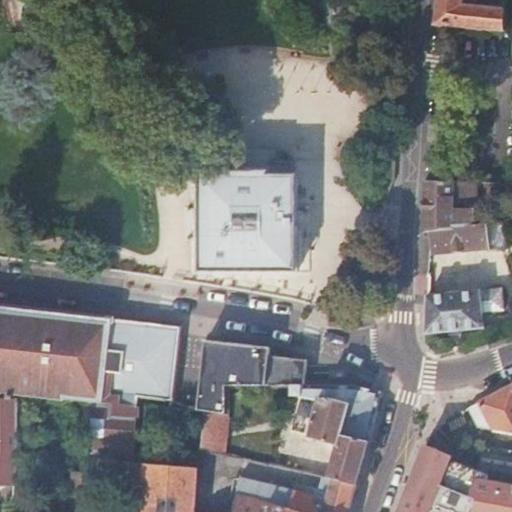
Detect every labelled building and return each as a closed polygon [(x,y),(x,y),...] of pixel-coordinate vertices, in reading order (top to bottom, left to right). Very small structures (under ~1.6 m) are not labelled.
[(462,0),(437,0),(434,24),(502,29),(502,9),(463,5),(462,0)] [(227,170),(227,175),(200,176),(200,272),(297,272),(296,175),(269,175),(268,169),(227,170)] [(478,183),(435,180),(426,180),(425,202),(423,232),(432,232),(473,228),(473,210),(464,210),(465,202),(475,202),(476,201),(478,183)] [(473,228),(432,232),(432,236),(434,253),(488,248),(488,253),(507,249),(505,225),(473,228)] [(502,289),(429,295),(426,338),(483,327),(482,313),(503,310),(502,289)] [(140,396),(174,399),(181,327),(148,323),(0,304),(0,401),(16,401),(82,401),(81,474),(81,484),(111,484),(113,464),(110,464),(112,453),(135,455),(140,396)] [(208,343),(200,412),(205,412),(227,414),(227,386),(290,385),(300,385),(305,385),(308,362),(271,357),(271,349),(208,343)] [(511,384),(499,391),(468,407),(477,426),(499,430),(511,432),(511,384)] [(296,394),(300,385),(290,385),(288,392),(296,394)] [(350,386),(305,385),(300,385),(296,394),(314,399),(315,395),(346,404),(339,434),(371,442),(373,430),(381,391),(350,386)] [(366,457),(371,442),(339,434),(346,404),(315,395),(314,399),(306,437),(335,445),(329,479),(333,480),(357,486),(366,457)] [(0,481),(15,481),(16,401),(0,401),(0,481)] [(227,414),(205,412),(201,450),(222,454),(227,414)] [(300,436),(305,416),(292,413),(287,432),(300,436)] [(511,432),(499,430),(497,443),(511,449),(511,432)] [(430,511),(451,459),(424,448),(408,486),(397,511),(430,511)] [(143,468),(143,476),(142,495),(140,511),(194,511),(199,464),(144,458),(143,468)] [(299,472),(244,459),(240,477),(295,492),(297,485),(299,472)] [(143,468),(113,464),(111,484),(81,484),(81,492),(125,495),(126,475),(143,476),(143,468)] [(80,511),(81,492),(81,484),(81,474),(71,472),(70,511),(80,511)] [(349,511),(352,503),(357,486),(333,480),(331,492),(297,485),(295,492),(240,477),(236,495),(300,511),(349,511)] [(300,511),(236,495),(232,511),(300,511)]
